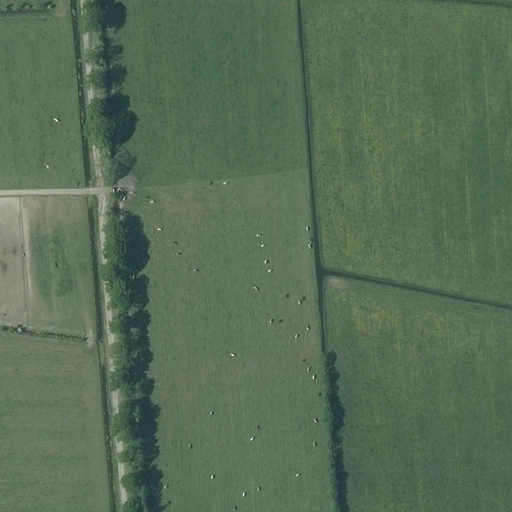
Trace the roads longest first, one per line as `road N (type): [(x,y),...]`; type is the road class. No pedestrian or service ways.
road 1 (track): [(86,0),(127,511)]
road 2 (track): [(0,194),(126,188)]
